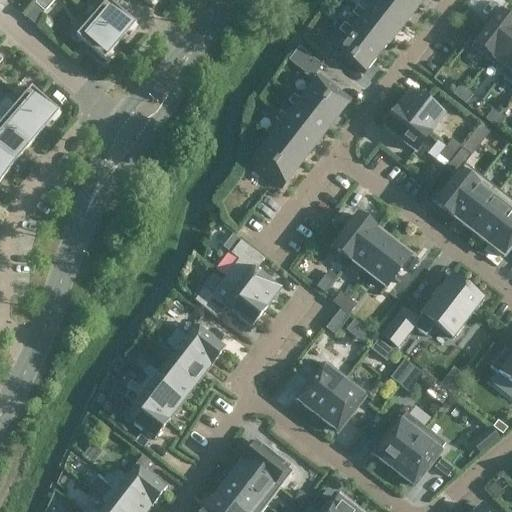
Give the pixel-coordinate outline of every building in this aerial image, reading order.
[(37,0),(34,4),(44,13),(54,0),(37,0)] [(123,0),(104,0),(106,1),(89,21),(117,45),(127,34),(129,36),(136,27),(116,9),(123,0)] [(142,0),(152,9),(159,0),(142,0)] [(364,12),(361,16),(391,39),(405,22),(375,0),(373,0),(371,3),(364,12)] [(375,0),(405,22),(419,4),(413,0),(375,0)] [(353,12),(351,14),(358,20),(361,16),(364,12),(357,6),(353,12)] [(511,23),(498,12),(471,47),(490,62),(492,59),(511,33),(511,23)] [(351,29),(348,33),(378,56),(391,39),(361,16),(358,20),(353,26),(351,29)] [(117,45),(89,21),(75,37),(105,63),(113,54),(111,53),(117,45)] [(338,30),(338,31),(345,37),(348,33),(351,29),(344,23),(338,30)] [(345,37),(334,51),(364,74),(378,56),(348,33),(345,37)] [(511,33),(492,59),(505,69),(511,60),(511,33)] [(511,60),(505,69),(500,76),(511,85),(511,60)] [(301,101),(298,105),(327,128),(349,100),(319,78),(301,101)] [(452,95),(458,100),(466,90),(459,85),(452,95)] [(60,115),(30,89),(14,107),(42,131),(50,122),(52,123),(60,115)] [(466,90),(458,100),(465,105),(472,95),(466,90)] [(410,93),(396,110),(428,135),(442,117),(410,93)] [(293,95),(287,103),(295,109),(298,105),(301,101),(293,95)] [(5,99),(0,104),(0,124),(27,148),(42,131),(14,107),(5,99)] [(288,118),(285,122),(314,145),(327,128),(298,105),(295,109),(288,118)] [(396,110),(383,128),(414,153),(428,135),(396,110)] [(492,110),(484,120),(491,125),(498,115),(492,110)] [(275,119),(274,120),(282,126),(285,122),(288,118),(280,112),(275,119)] [(498,115),(491,125),(497,130),(505,120),(498,115)] [(282,126),(271,139),(301,162),(314,145),(285,122),(282,126)] [(0,154),(12,165),(27,148),(0,124),(0,154)] [(271,139),(250,166),(280,189),(301,162),(271,139)] [(446,147),(445,148),(455,156),(461,149),(462,148),(451,139),(446,147)] [(445,148),(439,156),(449,164),(455,156),(445,148)] [(445,190),(434,204),(451,218),(482,178),(464,165),(470,157),(471,157),(461,149),(455,156),(449,164),(445,169),(455,176),(445,190)] [(0,181),(12,165),(0,154),(0,181)] [(482,178),(451,218),(469,231),(499,192),(482,178)] [(511,202),(499,192),(469,231),(486,244),(511,210),(511,202)] [(511,210),(486,244),(503,258),(511,246),(511,210)] [(356,216),(331,248),(349,262),(374,230),(356,216)] [(374,230),(349,262),(367,275),(392,244),(374,230)] [(229,239),(222,248),(230,254),(240,242),(232,236),(229,239)] [(238,261),(224,278),(235,287),(236,286),(266,310),(281,291),(256,271),(264,260),(240,242),(230,254),(238,260),(238,261)] [(392,244),(367,275),(384,289),(409,257),(392,244)] [(400,310),(380,337),(397,350),(413,329),(425,338),(434,326),(452,339),(481,301),(463,287),(464,285),(450,275),(419,316),(420,317),(416,322),(400,310)] [(324,277),(316,288),(324,294),(332,284),(324,277)] [(202,290),(194,301),(199,305),(217,320),(225,310),(225,309),(251,329),(266,310),(236,286),(235,287),(224,278),(224,279),(210,296),(207,294),(202,290)] [(338,294),(331,304),(337,308),(339,310),(348,299),(339,293),(338,294)] [(348,299),(339,310),(348,316),(353,309),(356,306),(348,299)] [(339,310),(325,329),(335,337),(349,318),(348,316),(339,310)] [(175,331),(170,337),(211,369),(225,350),(194,326),(185,337),(175,331)] [(242,332),(235,339),(253,355),(260,348),(242,332)] [(174,352),(165,362),(197,387),(211,369),(170,337),(166,344),(174,352)] [(504,350),(489,368),(511,385),(511,354),(511,356),(504,350)] [(404,360),(389,379),(399,387),(413,367),(404,360)] [(144,371),(143,373),(183,405),(197,387),(165,362),(165,363),(158,373),(147,367),(144,371)] [(324,365),(297,401),(316,417),(345,379),(325,363),(324,365)] [(413,367),(399,387),(408,394),(423,375),(413,367)] [(129,382),(125,388),(169,423),(183,405),(143,373),(142,374),(147,378),(140,387),(139,388),(129,382)] [(316,417),(315,419),(337,436),(366,398),(363,396),(365,394),(345,379),(316,417)] [(127,412),(122,418),(154,442),(169,423),(125,388),(124,389),(128,392),(124,398),(132,406),(127,412)] [(405,414),(373,455),(394,471),(425,429),(405,414)] [(497,421),(492,428),(502,436),(507,429),(497,421)] [(490,427),(470,444),(479,455),(499,439),(490,427)] [(425,429),(394,471),(414,487),(445,445),(425,429)] [(139,435),(134,442),(144,449),(149,443),(139,435)] [(257,444),(244,462),(280,490),(293,472),(257,444)] [(92,445),(84,455),(94,463),(102,453),(92,445)] [(244,462),(230,479),(266,507),(280,490),(244,462)] [(108,475),(107,475),(151,509),(166,490),(135,466),(131,471),(126,477),(116,472),(111,477),(108,475)] [(110,489),(102,500),(117,511),(148,511),(151,509),(107,475),(104,479),(102,481),(110,489)] [(230,479),(217,497),(236,511),(262,511),(266,507),(230,479)] [(494,483),(486,490),(495,501),(503,493),(494,483)] [(300,492),(293,501),(301,507),(308,498),(300,492)] [(236,511),(217,497),(204,511),(236,511)] [(355,511),(336,497),(324,511),(355,511)] [(509,497),(500,497),(500,505),(509,505),(509,497)] [(95,511),(88,508),(84,511),(117,511),(102,500),(101,501),(105,504),(102,508),(98,511),(95,511)]
